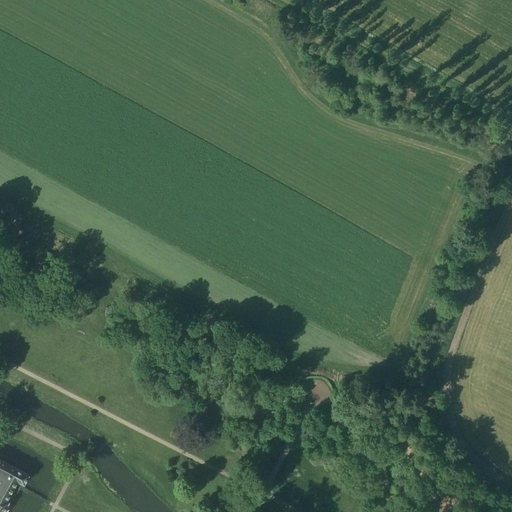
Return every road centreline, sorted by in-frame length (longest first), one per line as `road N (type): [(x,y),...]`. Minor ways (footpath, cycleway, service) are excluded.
road 1 (track): [(287,0),(511,130)]
road 2 (track): [(257,511),(311,404)]
